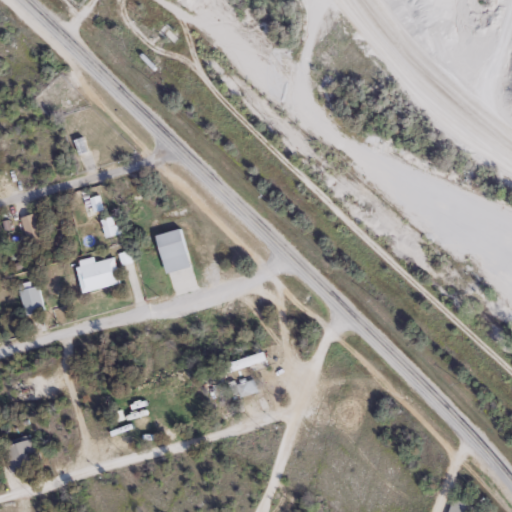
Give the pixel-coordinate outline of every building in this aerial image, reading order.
[(22,217),(38,211),(46,239),(30,244),(22,217)] [(116,216),(116,222),(123,223),(122,235),(103,234),(104,215),(116,216)] [(193,265),(168,271),(159,234),(183,227),(193,265)] [(122,282),(85,291),(79,266),(116,256),(122,282)] [(19,290),(37,284),(44,308),(26,314),(19,290)] [(210,378),(219,375),(228,409),(219,411),(210,378)] [(35,433),(45,464),(13,474),(3,444),(35,433)] [(448,511),(457,495),(474,503),(470,511),(472,511),(448,511)]
